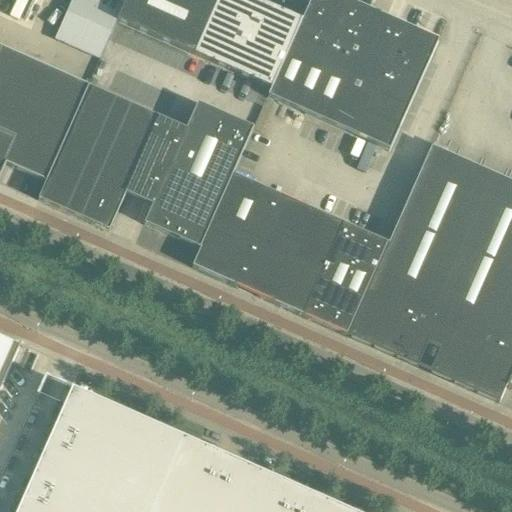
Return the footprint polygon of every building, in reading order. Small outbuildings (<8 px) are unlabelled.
[(193,57),(217,0),(126,0),(116,23),(193,57)] [(270,91),(301,22),(251,0),(217,0),(193,57),(270,91)] [(311,0),(301,22),(270,91),(271,91),(267,99),(389,153),(438,42),(342,0),(311,0)] [(87,88),(0,48),(0,168),(2,165),(45,184),(87,89),(87,88)] [(45,184),(37,202),(108,234),(125,196),(158,120),(87,89),(45,184)] [(197,105),(185,132),(158,120),(125,196),(151,208),(143,227),(199,251),(232,176),(253,130),(197,105)] [(388,245),(347,338),(396,360),(397,358),(396,357),(405,337),(426,347),(438,352),(460,362),(451,382),(450,381),(449,383),(498,405),(499,404),(511,373),(511,184),(430,149),(388,245)] [(388,245),(232,176),(199,251),(191,269),(347,338),(388,245)] [(0,340),(0,390),(18,348),(0,340)] [(343,511),(44,379),(35,399),(37,400),(45,382),(70,393),(17,511),(343,511)]
